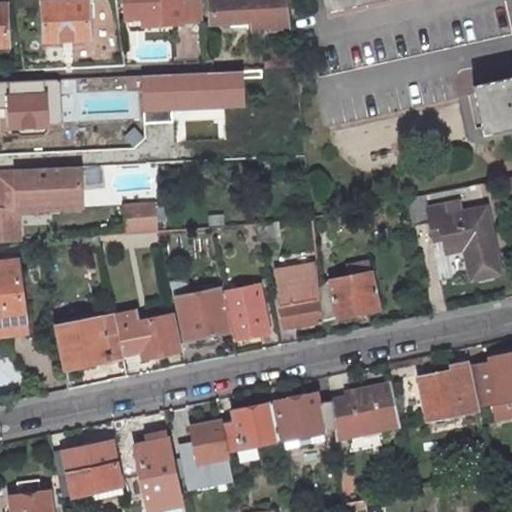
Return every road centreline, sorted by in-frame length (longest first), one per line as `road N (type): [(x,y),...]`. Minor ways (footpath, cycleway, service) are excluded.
road 1 (residential): [(511,315),(0,427)]
road 2 (unknown): [(0,76),(211,66)]
road 3 (unknown): [(340,92),(511,51)]
